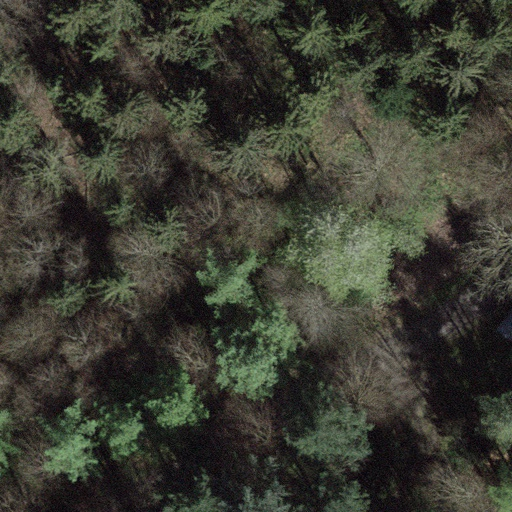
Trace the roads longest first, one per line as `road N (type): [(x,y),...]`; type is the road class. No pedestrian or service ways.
road 1 (track): [(201,511),(511,280)]
road 2 (track): [(380,511),(490,294)]
